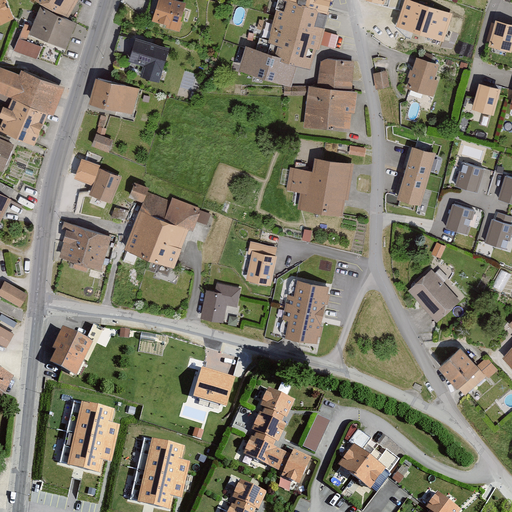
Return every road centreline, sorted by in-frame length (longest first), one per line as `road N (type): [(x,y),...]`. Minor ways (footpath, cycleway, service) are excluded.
road 1 (tertiary): [(36,303),(54,170),(107,0)]
road 2 (residential): [(36,303),(190,328),(333,368)]
road 3 (residential): [(494,466),(472,477),(450,473),(370,417),(347,416),(318,479),(320,511)]
road 4 (residential): [(352,0),(376,119),(374,215)]
road 5 (tertiary): [(17,511),(36,303)]
road 6 (residential): [(376,271),(461,425)]
road 7 (residential): [(374,215),(437,228),(450,193),(490,205)]
road 8 (residential): [(333,368),(461,425)]
